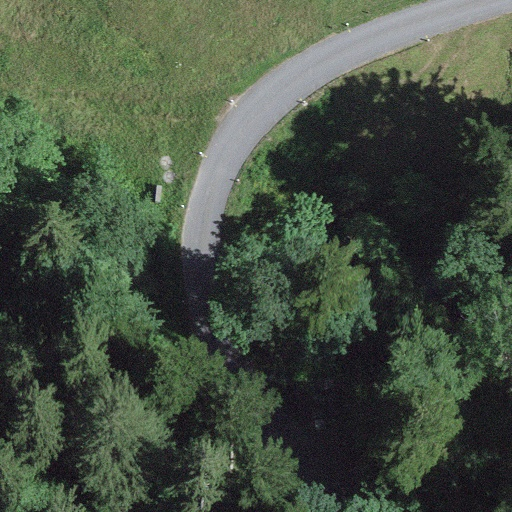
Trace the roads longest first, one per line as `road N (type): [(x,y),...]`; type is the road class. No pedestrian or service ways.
road 1 (unclassified): [(336,511),(224,366),(206,293),(203,225),(215,179),(239,131),(307,69),(377,35),(503,0)]
road 2 (track): [(224,366),(0,338)]
